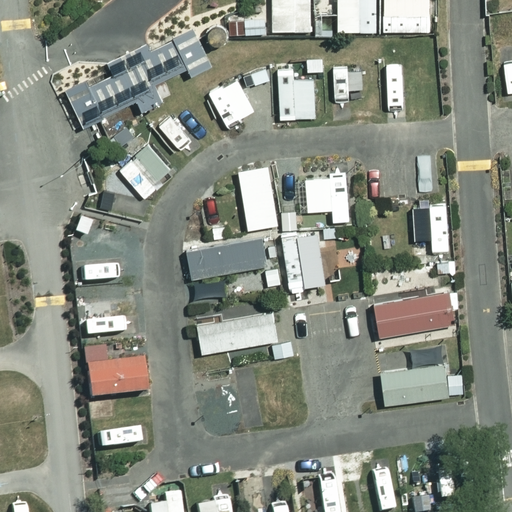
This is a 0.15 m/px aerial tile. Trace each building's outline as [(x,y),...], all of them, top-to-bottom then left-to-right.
[(268,0),(269,29),(308,28),(307,0),(268,0)] [(374,27),(373,0),(335,0),(336,27),(374,27)] [(380,0),(381,27),(427,27),(426,0),(380,0)] [(263,16),(228,18),(228,33),(264,31),(263,16)] [(168,89),(162,76),(184,66),(187,73),(210,63),(191,23),(169,34),(170,36),(150,45),(147,38),(145,39),(104,58),(107,63),(110,71),(86,82),(82,75),(61,84),(79,122),(133,97),(138,107),(159,97),(157,94),(168,89)] [(305,57),(305,69),(321,68),(321,56),(305,57)] [(345,64),(331,64),(332,102),(349,101),(349,97),(361,97),(360,68),(345,68),(345,64)] [(253,82),(268,76),(264,66),(241,74),(245,83),(253,80),(253,82)] [(291,67),(276,67),(277,116),(313,116),(312,77),(291,77),(291,67)] [(207,90),(226,123),(253,108),(235,77),(221,85),(220,83),(207,90)] [(173,117),(163,124),(182,150),(193,143),(188,136),(202,127),(189,109),(175,119),(173,117)] [(111,134),(118,144),(132,135),(125,125),(111,134)] [(167,166),(144,140),(116,164),(144,196),(160,181),(155,176),(167,166)] [(276,220),(266,162),(235,167),(245,226),(276,220)] [(300,165),(300,173),(313,173),(313,165),(300,165)] [(330,218),(346,217),(343,171),(327,172),(327,175),(314,176),(316,207),(329,206),(330,218)] [(101,188),(98,204),(109,206),(112,190),(101,188)] [(428,221),(430,248),(446,247),(443,201),(413,203),(414,222),(428,221)] [(294,208),(279,209),(280,226),(294,226),(294,208)] [(78,212),(72,225),(81,229),(87,216),(78,212)] [(321,225),(321,235),(334,235),(334,225),(321,225)] [(279,233),(288,290),(304,288),(303,282),(322,280),(314,228),(279,233)] [(73,245),(76,278),(112,274),(110,259),(118,258),(117,239),(99,229),(73,245)] [(264,260),(258,232),(183,248),(188,276),(264,260)] [(265,244),(267,254),(275,253),(273,243),(265,244)] [(435,261),(436,271),(448,269),(447,259),(435,261)] [(276,265),(263,267),(266,283),(279,281),(276,265)] [(451,307),(458,306),(455,290),(448,291),(447,287),(370,300),(375,333),(453,321),(451,307)] [(82,297),(84,335),(135,331),(132,294),(82,297)] [(267,336),(275,335),(270,308),(194,321),(199,348),(267,336)] [(290,338),(269,341),(271,356),(292,353),(290,338)] [(141,388),(138,355),(102,358),(101,343),(80,345),(84,393),(141,388)] [(460,371),(443,373),(442,360),(377,368),(382,401),(462,391),(460,371)] [(232,372),(241,420),(257,417),(247,369),(232,372)] [(207,384),(207,420),(222,419),(221,384),(207,384)] [(109,397),(86,399),(86,405),(88,418),(111,415),(109,397)] [(431,469),(435,495),(450,493),(445,467),(431,469)] [(372,470),(377,510),(392,508),(387,468),(372,470)] [(320,511),(335,511),(331,473),(316,475),(320,511)] [(147,493),(149,511),(178,511),(175,489),(147,493)] [(226,511),(224,493),(210,496),(211,499),(193,502),(195,511),(226,511)] [(408,496),(410,510),(427,508),(425,494),(408,496)] [(283,511),(282,501),(268,504),(269,511),(283,511)]
